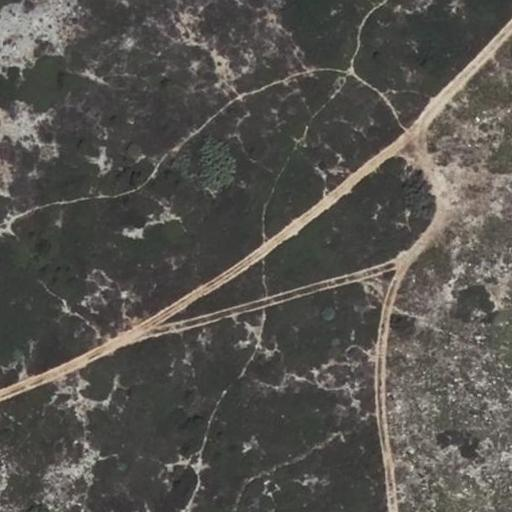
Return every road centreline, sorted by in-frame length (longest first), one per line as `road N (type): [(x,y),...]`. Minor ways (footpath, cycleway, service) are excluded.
road 1 (track): [(511,12),(408,138),(232,272),(121,340),(0,380)]
road 2 (track): [(121,340),(387,269),(435,239),(437,188),(408,138)]
road 3 (track): [(392,511),(378,358),(387,269)]
